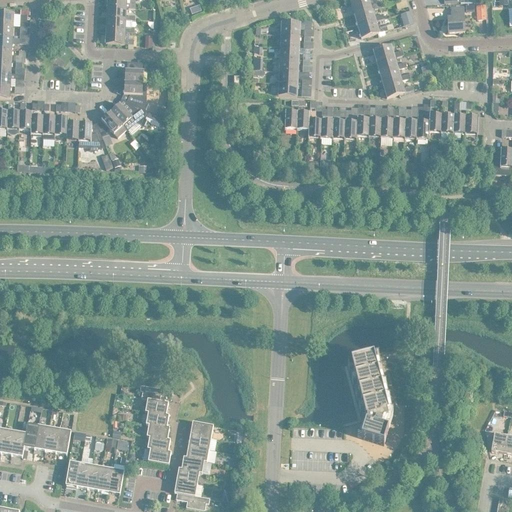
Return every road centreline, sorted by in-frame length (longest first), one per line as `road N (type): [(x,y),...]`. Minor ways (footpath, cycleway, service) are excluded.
road 1 (residential): [(490,96),(319,98),(319,59),(427,27)]
road 2 (secondary): [(285,281),(511,288)]
road 3 (secondary): [(511,249),(288,241)]
road 4 (residential): [(109,52),(101,97),(33,93),(38,0)]
road 5 (tertiary): [(273,476),(285,281)]
road 6 (secondary): [(184,235),(0,227)]
road 7 (secondary): [(0,267),(180,275)]
road 8 (tertiary): [(184,235),(191,58)]
road 9 (tertiary): [(191,58),(203,25),(288,2)]
